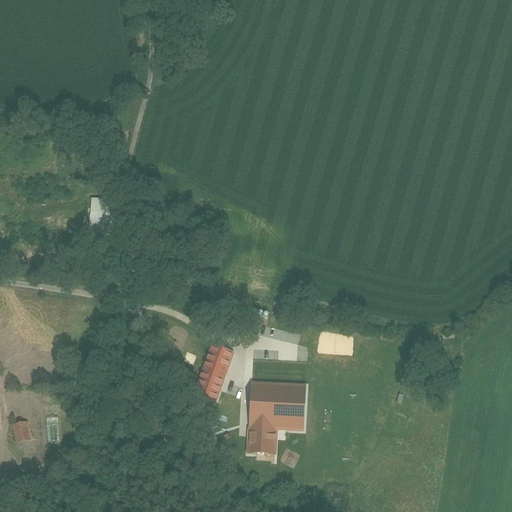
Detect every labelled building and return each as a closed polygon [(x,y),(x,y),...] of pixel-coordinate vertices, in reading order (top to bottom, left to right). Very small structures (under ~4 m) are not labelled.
[(237,353),(211,343),(192,395),(217,405),(237,353)] [(307,384),(248,380),(243,454),(274,456),(276,430),(304,432),(307,384)] [(27,419),(10,424),(16,446),(33,442),(27,419)] [(215,431),(202,434),(204,446),(218,443),(215,431)] [(334,490),(332,498),(343,501),(345,492),(334,490)]
